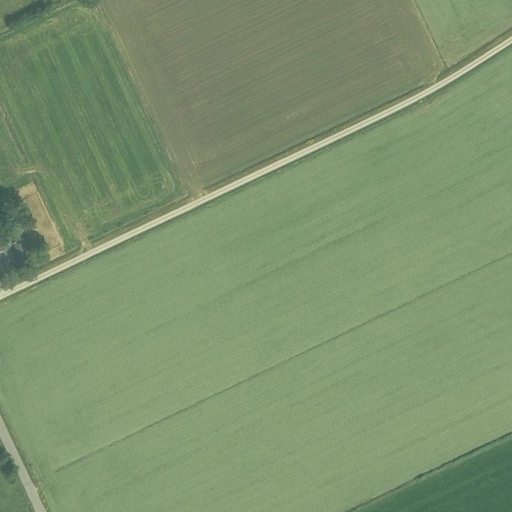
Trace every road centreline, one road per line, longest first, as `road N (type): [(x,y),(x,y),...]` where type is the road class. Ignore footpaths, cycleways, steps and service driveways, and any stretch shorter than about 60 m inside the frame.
road 1 (track): [(0,296),(421,93),(511,35)]
road 2 (track): [(421,93),(511,227)]
